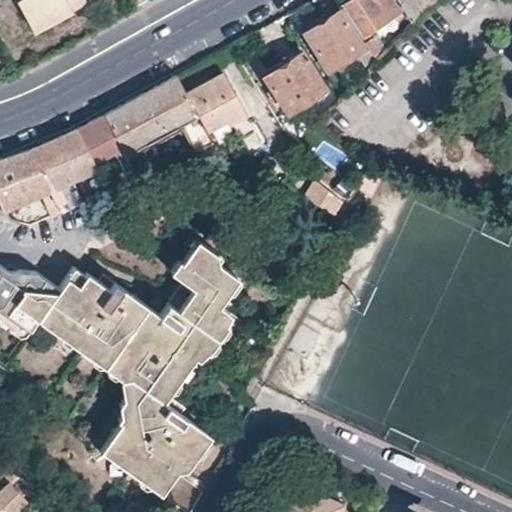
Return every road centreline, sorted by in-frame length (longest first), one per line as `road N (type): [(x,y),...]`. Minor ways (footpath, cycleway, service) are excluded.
road 1 (residential): [(219,511),(253,455),(291,436),(470,511)]
road 2 (residential): [(242,0),(0,122)]
